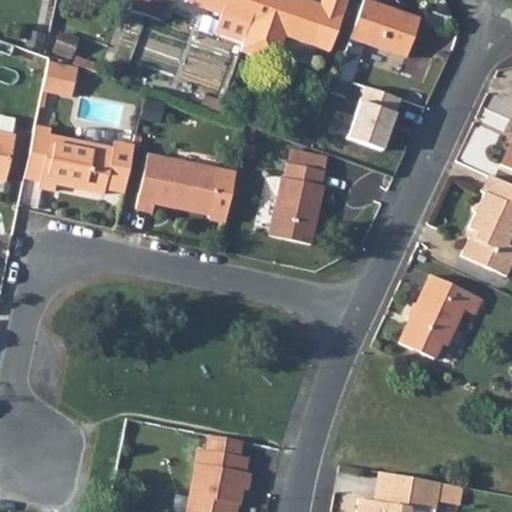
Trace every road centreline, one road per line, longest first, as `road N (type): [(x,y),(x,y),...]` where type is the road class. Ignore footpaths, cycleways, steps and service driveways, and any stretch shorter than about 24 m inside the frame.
road 1 (residential): [(362,306),(65,257),(48,272),(17,407),(34,467)]
road 2 (residential): [(362,306),(511,13)]
road 3 (residential): [(296,511),(306,456),(362,306)]
